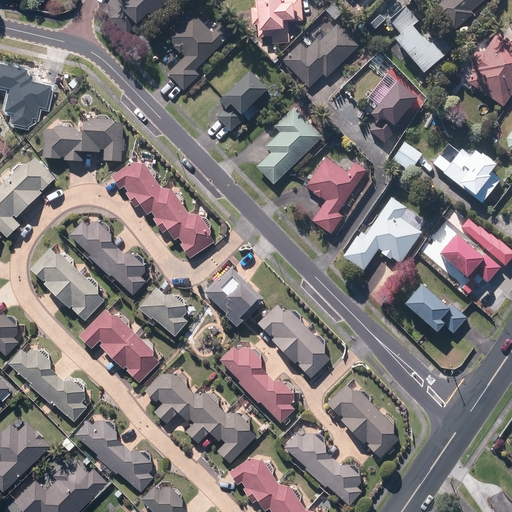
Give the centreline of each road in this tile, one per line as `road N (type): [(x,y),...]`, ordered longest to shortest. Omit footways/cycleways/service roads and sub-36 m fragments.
road 1 (residential): [(233,511),(33,309),(19,270),(28,240),(75,199),(119,209),(182,274),(215,260),(257,216)]
road 2 (residential): [(74,45),(106,62),(257,216)]
road 3 (residential): [(257,216),(384,347)]
